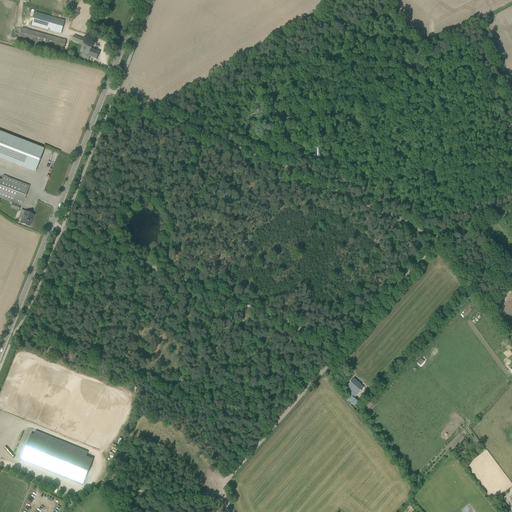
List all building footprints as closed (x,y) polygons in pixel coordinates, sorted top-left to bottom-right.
[(32,26),(61,34),(65,20),(36,12),(35,14),(32,24),(32,26)] [(66,41),(30,31),(22,28),(19,37),(28,40),(63,50),(66,41)] [(81,47),(83,42),(77,39),(75,44),(72,50),(80,54),(83,48),(81,47)] [(96,59),(99,53),(91,49),(92,48),(87,46),(85,51),(84,50),(80,58),(88,61),(90,56),(96,59)] [(0,158),(35,172),(44,149),(0,131),(0,158)] [(0,197),(17,204),(21,206),(29,186),(25,184),(3,176),(1,180),(0,179),(0,197)] [(20,223),(29,227),(34,215),(21,210),(19,214),(23,216),(20,223)] [(363,387),(354,379),(351,382),(350,382),(350,383),(347,386),(350,389),(348,391),(351,394),(354,392),(357,395),(360,391),(360,392),(361,391),(360,391),(363,387)] [(352,396),(348,401),(355,407),(359,402),(352,396)] [(20,459),(25,461),(83,484),(93,459),(86,457),(88,452),(35,431),(33,435),(30,434),(20,459)] [(499,506),(503,511),(504,511),(508,509),(504,502),(499,506)]
